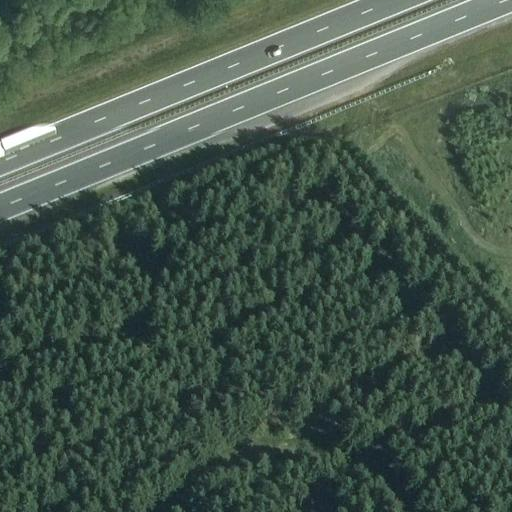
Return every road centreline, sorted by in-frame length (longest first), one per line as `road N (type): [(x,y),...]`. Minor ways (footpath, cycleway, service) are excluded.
road 1 (trunk): [(0,208),(510,0)]
road 2 (trunk): [(395,0),(0,160)]
road 3 (track): [(180,511),(242,455),(308,449),(383,490),(398,511)]
